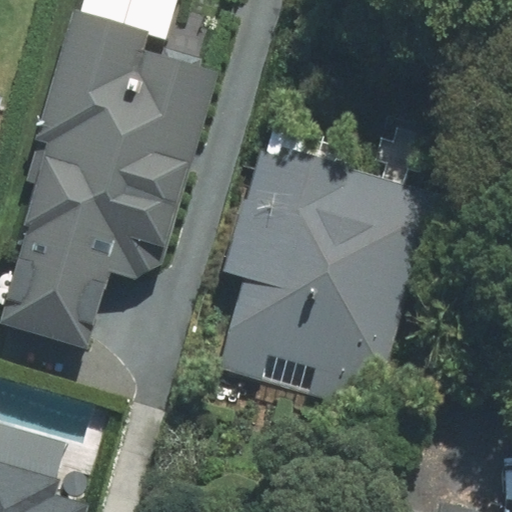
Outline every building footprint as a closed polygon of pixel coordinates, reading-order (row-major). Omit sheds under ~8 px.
[(248,36),(124,0),(77,0),(22,189),(31,192),(0,297),(0,326),(108,359),(129,287),(171,299),(248,36)] [(0,134),(12,95),(0,91),(0,134)] [(375,413),(421,278),(445,286),(473,203),(276,136),(230,274),(252,281),(224,362),(375,413)] [(99,511),(103,501),(70,491),(74,480),(0,456),(0,511),(99,511)] [(511,511),(511,496),(454,481),(445,511),(511,511)]
